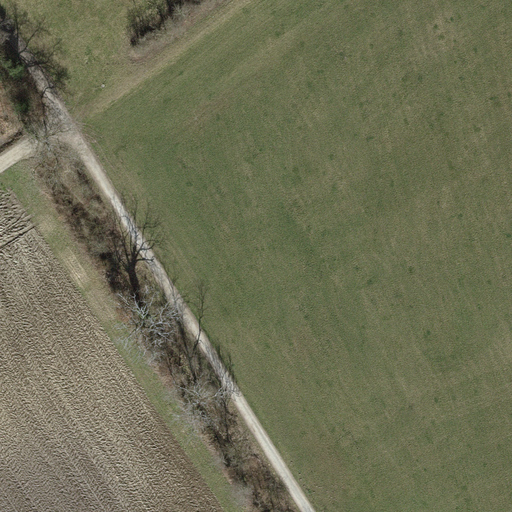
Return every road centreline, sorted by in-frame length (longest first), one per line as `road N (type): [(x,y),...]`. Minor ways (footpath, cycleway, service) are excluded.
road 1 (track): [(308,511),(64,120)]
road 2 (track): [(64,120),(239,0)]
